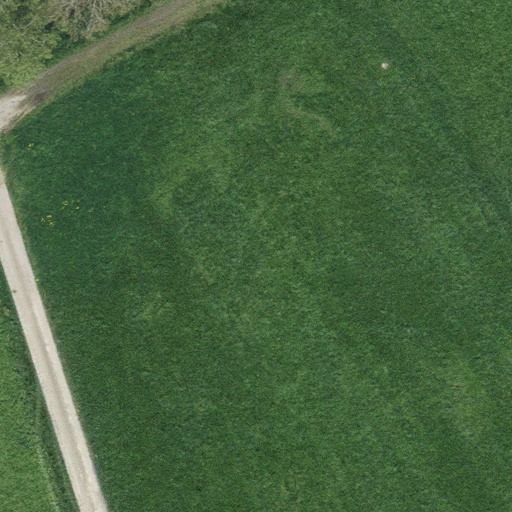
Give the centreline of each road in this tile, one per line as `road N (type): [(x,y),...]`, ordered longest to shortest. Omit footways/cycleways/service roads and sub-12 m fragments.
road 1 (track): [(82,511),(0,252)]
road 2 (track): [(0,123),(226,0)]
